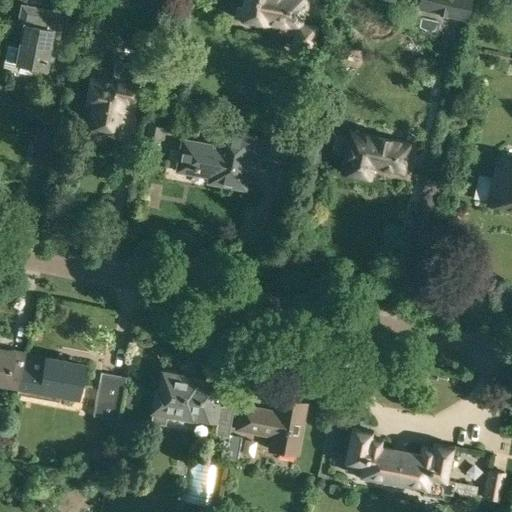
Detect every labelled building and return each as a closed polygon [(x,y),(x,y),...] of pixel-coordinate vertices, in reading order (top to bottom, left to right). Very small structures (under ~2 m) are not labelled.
[(59,0),(56,19),(75,23),(79,0),(59,0)] [(278,32),(291,35),(289,46),(314,50),(318,24),(300,21),(304,0),(244,0),(244,4),(237,5),(235,15),(241,18),(279,25),(278,32)] [(418,0),(418,3),(460,12),(462,0),(418,0)] [(16,25),(23,26),(19,47),(8,44),(5,60),(43,68),(51,29),(53,29),(56,10),(21,3),(16,25)] [(114,60),(111,76),(110,81),(90,78),(86,103),(92,104),(89,123),(91,123),(91,126),(93,129),(94,131),(96,131),(97,132),(102,131),(103,130),(104,129),(105,125),(117,127),(120,108),(122,106),(123,99),(131,101),(134,80),(137,63),(114,60)] [(159,142),(161,132),(171,133),(172,122),(149,118),(146,140),(159,142)] [(296,132),(265,127),(262,138),(253,136),(253,135),(217,128),(214,145),(182,139),(177,163),(210,169),(207,181),(244,187),(250,155),(259,157),(259,155),(291,161),(296,132)] [(403,172),(408,142),(347,131),(340,171),(370,176),(372,166),(403,172)] [(473,197),(486,200),(485,203),(489,205),(511,209),(511,156),(495,153),(491,176),(478,173),(473,197)] [(0,381),(17,385),(23,355),(12,354),(13,350),(0,347),(0,381)] [(17,385),(15,393),(58,401),(60,393),(76,396),(83,364),(23,352),(23,355),(17,385)] [(208,418),(216,419),(214,433),(227,436),(233,407),(219,404),(220,403),(210,401),(213,381),(197,379),(198,376),(161,370),(158,387),(155,387),(149,420),(164,423),(166,412),(192,416),(207,419),(208,418)] [(126,376),(100,371),(92,414),(116,419),(122,385),(124,385),(126,376)] [(134,403),(136,390),(128,389),(125,401),(134,403)] [(269,448),(295,453),(305,402),(278,397),(275,410),(240,404),(235,428),(271,434),(269,448)] [(351,426),(345,461),(343,472),(425,486),(424,492),(441,495),(442,490),(451,492),(453,480),(446,479),(452,445),(433,441),(432,446),(421,444),(420,452),(379,445),(380,437),(370,435),(371,430),(351,426)] [(239,434),(230,433),(227,449),(236,451),(239,434)] [(505,470),(488,467),(483,497),(500,500),(505,470)] [(477,484),(454,480),(453,489),(456,490),(456,491),(458,493),(460,495),(461,495),(462,495),(466,495),(467,494),(469,493),(475,494),(477,484)]
